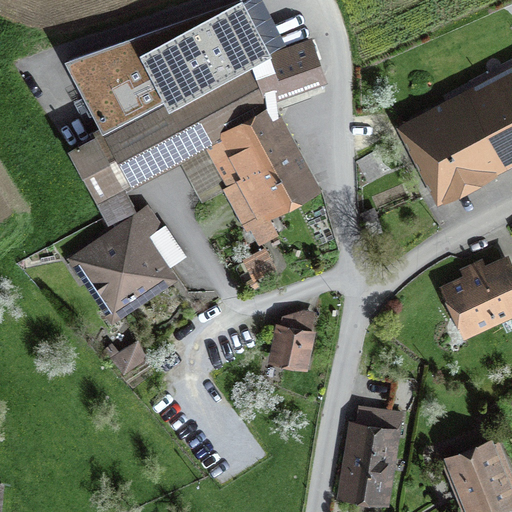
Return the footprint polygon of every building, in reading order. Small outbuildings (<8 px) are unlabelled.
[(225,185),(298,146),(281,112),(278,114),(277,108),(292,108),(290,95),(327,80),(312,35),(286,44),(263,0),(231,0),(65,58),(99,126),(90,130),(92,134),(68,147),(108,226),(136,209),(126,189),(179,161),(205,148),(225,185)] [(511,63),(395,125),(438,204),(511,165),(511,63)] [(378,85),(356,88),(358,103),(380,100),(378,85)] [(322,189),(298,146),(225,185),(222,187),(224,190),(246,230),(250,228),(258,245),(269,239),(273,246),(280,243),(276,235),(279,233),(270,217),(322,189)] [(205,148),(179,161),(201,202),(224,190),(222,187),(225,185),(205,148)] [(356,162),(359,167),(375,157),(372,153),(356,162)] [(111,323),(178,278),(170,267),(148,235),(162,226),(147,203),(66,257),(111,323)] [(379,220),(374,207),(361,212),(366,225),(379,220)] [(162,226),(148,235),(170,267),(187,256),(165,223),(162,226)] [(265,246),(242,258),(252,278),(246,281),(251,290),(262,284),(258,276),(276,267),(265,246)] [(439,284),(463,339),(503,321),(506,329),(511,326),(511,259),(509,253),(485,264),(482,257),(459,268),(462,274),(439,284)] [(308,381),(313,343),(273,338),(268,376),(308,381)] [(135,343),(113,357),(121,370),(144,357),(135,343)] [(338,507),(388,511),(392,511),(402,418),(356,408),(338,507)] [(447,469),(466,511),(511,511),(511,494),(491,449),(447,469)]
